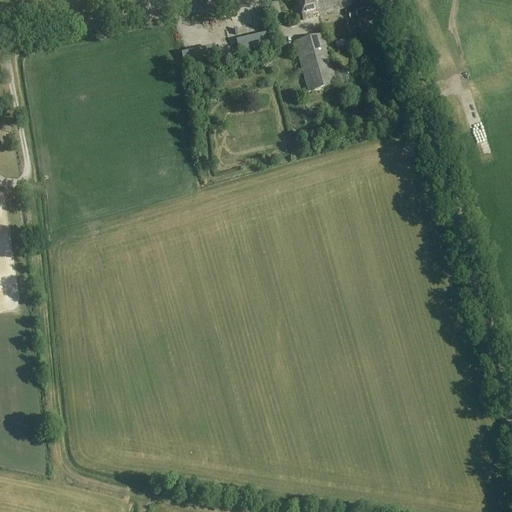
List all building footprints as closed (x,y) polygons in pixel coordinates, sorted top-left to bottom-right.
[(316,0),(296,0),(303,21),(320,16),(319,14),(320,14),(316,0)] [(316,0),(320,14),(319,14),(320,16),(334,12),(349,8),(352,7),(352,8),(353,12),(348,13),(350,19),(357,17),(355,12),(364,9),(361,2),(365,1),(364,0),(316,0)] [(233,30),(236,42),(239,54),(268,47),(265,36),(262,23),(233,30)] [(307,93),(336,85),(322,36),(294,44),(307,93)] [(176,51),(164,54),(166,62),(195,53),(194,47),(177,52),(176,51)] [(346,47),(337,50),(338,54),(341,55),(346,54),(347,51),(346,47)] [(167,60),(168,71),(196,67),(194,57),(167,60)]
